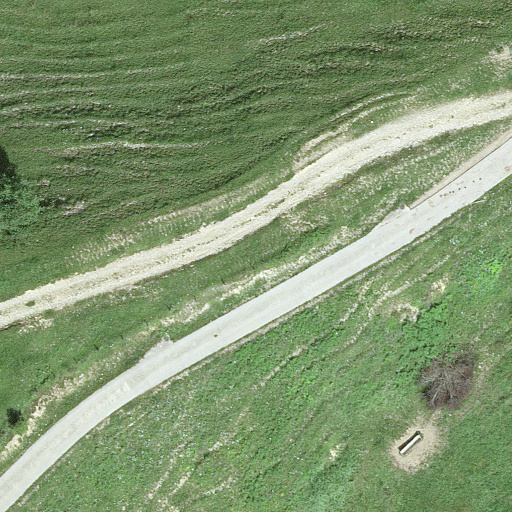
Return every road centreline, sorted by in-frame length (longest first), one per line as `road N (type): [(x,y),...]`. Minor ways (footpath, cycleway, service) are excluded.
road 1 (track): [(511,154),(375,246),(116,392),(0,498)]
road 2 (track): [(0,316),(189,249),(419,130),(511,107)]
